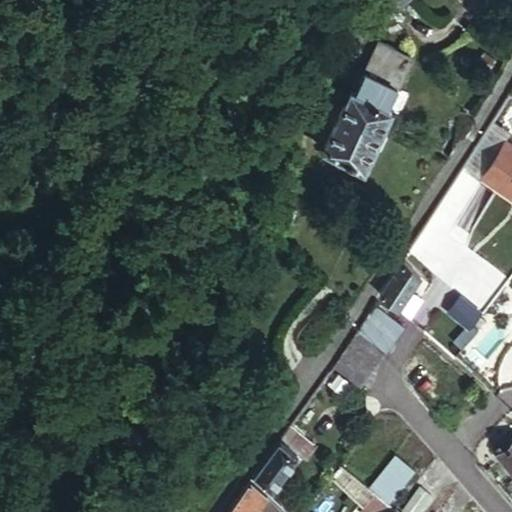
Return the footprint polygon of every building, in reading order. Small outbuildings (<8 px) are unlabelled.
[(370,0),(389,18),(406,0),(370,0)] [(356,117),(383,129),(392,109),(389,108),(414,56),(381,40),(356,94),(353,92),(347,102),(360,109),(356,117)] [(329,69),(311,60),(309,60),(302,74),(321,84),(329,69)] [(302,74),(293,91),(313,101),(321,84),(302,74)] [(363,169),(383,129),(356,117),(360,109),(347,102),(324,151),(363,169)] [(511,137),(492,126),(463,172),(480,183),(481,182),(505,145),(511,137)] [(481,182),(511,202),(511,149),(505,145),(481,182)] [(423,274),(404,258),(382,292),(401,308),(423,274)] [(478,322),(485,313),(463,296),(451,312),(471,326),(468,331),(474,336),(482,326),(478,322)] [(374,303),(333,365),(365,386),(406,325),(374,303)] [(257,471),(255,473),(274,488),(299,454),(310,462),(319,450),(290,428),(289,427),(257,471)] [(511,439),(498,450),(511,467),(511,439)] [(414,470),(395,455),(370,487),(390,502),(414,470)] [(251,479),(226,511),(254,511),(268,495),(251,479)] [(420,485),(402,509),(406,511),(418,511),(432,494),(420,485)] [(356,493),(362,498),(366,492),(360,487),(356,493)] [(398,511),(376,495),(362,511),(398,511)]
